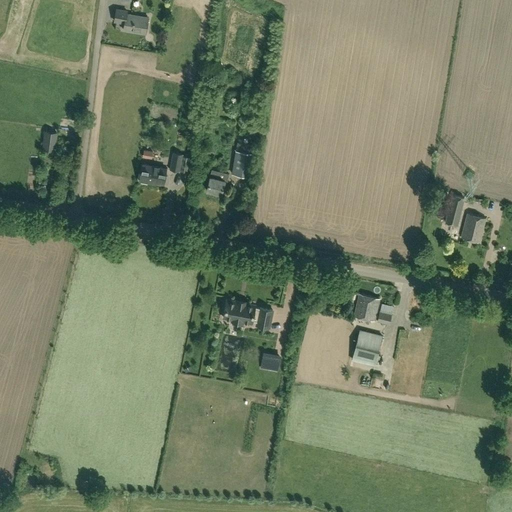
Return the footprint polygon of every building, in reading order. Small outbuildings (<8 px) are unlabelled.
[(127,11),(116,9),(114,21),(124,23),(123,30),(146,33),(148,17),(126,14),(127,11)] [(45,131),(42,148),(55,150),(57,133),(45,131)] [(236,150),(232,174),(250,177),(254,153),(255,145),(237,142),(236,150)] [(214,146),(203,145),(202,155),(213,156),(214,146)] [(151,159),(153,152),(144,151),(143,157),(151,159)] [(179,170),(182,155),(182,154),(173,152),(170,169),(179,171),(179,170)] [(182,155),(179,170),(188,171),(191,157),(182,155)] [(166,168),(142,164),(139,181),(151,183),(151,181),(163,184),(166,168)] [(211,169),(206,190),(221,194),(224,181),(226,181),(228,174),(211,169)] [(452,194),(444,222),(457,225),(465,197),(452,194)] [(467,213),(461,237),(479,242),(486,218),(467,213)] [(184,268),(180,297),(193,299),(197,270),(184,268)] [(358,293),(353,315),(374,320),(379,298),(358,293)] [(269,328),(272,310),(260,307),(259,308),(255,307),(255,305),(226,299),(222,317),(251,323),(252,321),(257,322),(256,325),(269,328)] [(377,321),(389,324),(391,314),(380,311),(377,321)] [(375,365),(382,336),(359,330),(352,359),(375,365)] [(260,366),(278,370),(281,358),(262,354),(260,366)]
